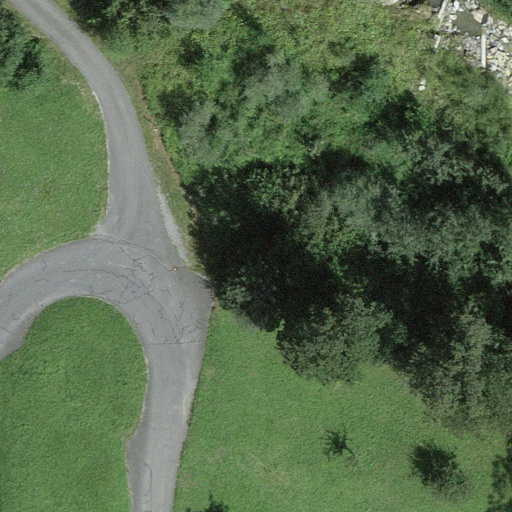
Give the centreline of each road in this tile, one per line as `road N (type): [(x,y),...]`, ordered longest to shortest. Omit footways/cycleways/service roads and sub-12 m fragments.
road 1 (unclassified): [(0,322),(27,296),(80,273),(133,283),(156,305),(172,350),(156,511)]
road 2 (track): [(34,0),(84,51),(121,118),(136,203),(133,283)]
